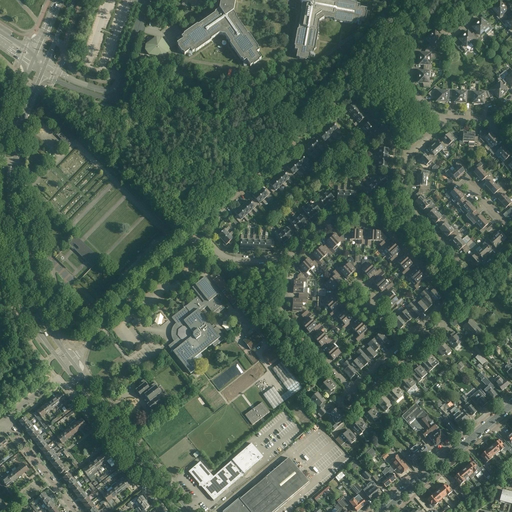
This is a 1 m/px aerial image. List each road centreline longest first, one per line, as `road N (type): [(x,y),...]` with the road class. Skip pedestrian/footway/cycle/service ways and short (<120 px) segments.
road 1 (residential): [(207,242),(224,205),(347,92),(408,154)]
road 2 (residential): [(3,419),(57,377),(167,511)]
road 3 (primary): [(10,127),(1,186),(5,241),(31,320)]
road 4 (primary): [(188,511),(70,360)]
road 5 (residential): [(207,242),(185,243),(70,360)]
road 6 (primary): [(63,366),(177,511)]
road 7 (secondary): [(383,511),(511,404)]
road 8 (residential): [(398,193),(471,273),(511,242)]
road 9 (residential): [(349,388),(282,312),(280,260)]
road 10 (unclassified): [(40,315),(54,295),(47,258),(24,207),(12,201)]
road 11 (residential): [(375,215),(447,295),(435,311)]
road 12 (residential): [(360,400),(442,325),(435,311)]
road 13 (residential): [(443,124),(410,80),(413,37),(429,18)]
